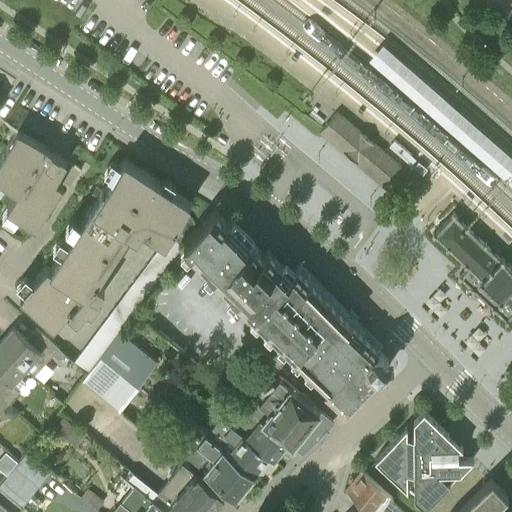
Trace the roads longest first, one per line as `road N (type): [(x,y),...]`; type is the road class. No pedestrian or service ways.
road 1 (tertiary): [(432,355),(285,221),(0,43)]
road 2 (unclassified): [(261,511),(432,355)]
